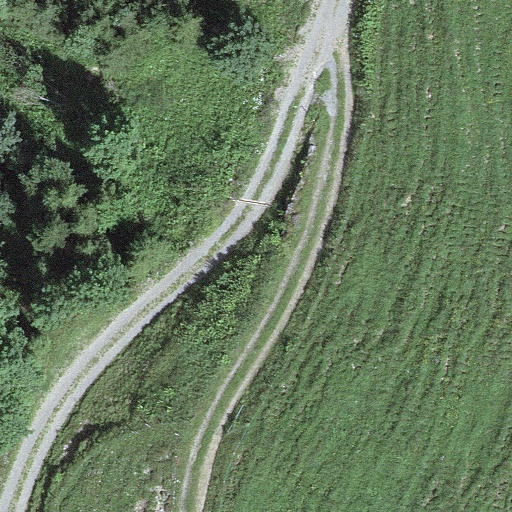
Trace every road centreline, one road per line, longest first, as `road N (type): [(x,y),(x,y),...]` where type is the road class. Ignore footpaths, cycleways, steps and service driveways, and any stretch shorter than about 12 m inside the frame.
road 1 (track): [(10,511),(65,387),(271,166),(336,0)]
road 2 (track): [(325,26),(339,118),(310,240),(269,333),(211,424),(191,511)]
